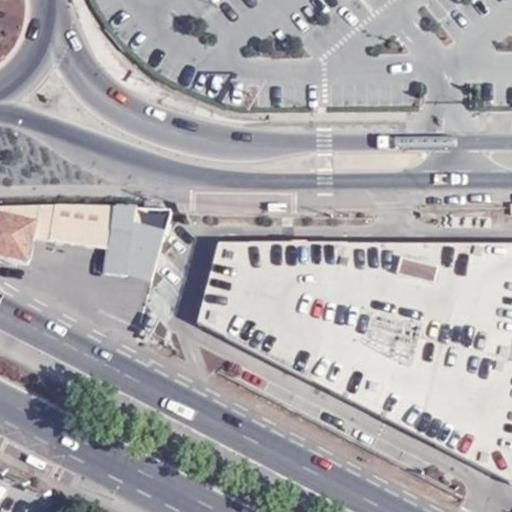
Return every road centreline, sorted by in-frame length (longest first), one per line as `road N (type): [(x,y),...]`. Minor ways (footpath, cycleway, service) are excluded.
road 1 (secondary): [(0,106),(94,147),(196,178),(511,181)]
road 2 (secondary): [(511,141),(251,143),(190,135),(152,124),(96,90),(47,22)]
road 3 (secondary): [(396,511),(0,305)]
road 4 (secondary): [(66,435),(217,511)]
road 5 (unclassified): [(66,435),(178,511)]
